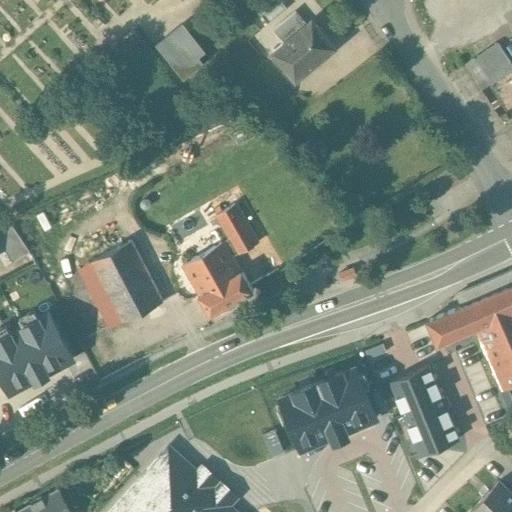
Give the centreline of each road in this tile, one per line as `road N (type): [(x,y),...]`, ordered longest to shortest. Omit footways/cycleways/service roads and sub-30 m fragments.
road 1 (primary): [(511,239),(209,359),(0,471)]
road 2 (residential): [(379,0),(511,208)]
